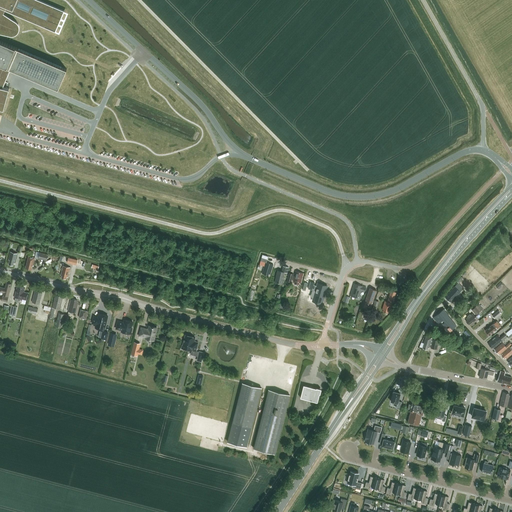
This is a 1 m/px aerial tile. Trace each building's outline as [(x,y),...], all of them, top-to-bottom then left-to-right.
[(0,0),(0,107),(4,109),(9,88),(7,87),(7,85),(8,82),(5,82),(11,68),(34,78),(58,89),(67,69),(0,40),(0,33),(10,35),(12,36),(13,35),(15,35),(16,34),(17,33),(18,32),(19,31),(20,29),(20,28),(20,26),(19,25),(18,23),(17,22),(16,21),(4,13),(5,9),(55,31),(64,11),(38,0),(0,0)] [(15,263),(18,253),(10,252),(8,259),(10,260),(9,264),(13,265),(14,263),(15,263)] [(48,255),(40,252),(38,259),(39,259),(40,259),(47,261),(48,255)] [(268,259),(269,257),(263,255),(260,264),(263,266),(264,262),(265,262),(262,274),(268,275),(269,274),(270,274),(273,265),(266,263),(267,259),(268,259)] [(34,261),(35,258),(29,256),(26,268),(32,269),(33,266),(34,262),(34,261)] [(67,267),(68,263),(65,263),(65,266),(63,266),(61,275),(62,276),(61,278),(66,279),(66,277),(68,277),(70,267),(67,267)] [(277,270),(275,278),(275,282),(282,284),(285,272),(287,273),(288,267),(283,266),(282,271),(277,270)] [(296,271),(294,278),(293,281),(295,281),(294,283),(299,284),(299,282),(301,283),(303,273),(296,271)] [(317,285),(314,284),(314,282),(310,281),(308,289),(315,291),(313,297),(323,300),(325,294),(326,291),(327,286),(318,283),(317,285)] [(10,288),(11,284),(10,284),(9,283),(8,282),(7,283),(6,283),(5,288),(0,287),(0,288),(0,291),(4,292),(3,295),(4,295),(4,297),(2,296),(1,300),(7,302),(10,288)] [(451,302),(464,288),(458,283),(445,297),(451,302)] [(362,286),(363,286),(354,284),(350,295),(358,298),(358,296),(359,296),(361,291),(364,292),(366,287),(362,286)] [(17,287),(14,297),(15,298),(17,298),(19,298),(22,299),(26,300),(28,293),(24,292),(25,288),(23,288),(24,286),(19,285),(19,287),(17,287)] [(370,288),(363,307),(370,309),(376,290),(370,288)] [(39,304),(42,293),(41,292),(41,291),(37,290),(36,291),(35,291),(32,302),(39,304)] [(61,298),(61,296),(57,295),(56,296),(55,296),(50,317),(53,318),(55,308),(60,309),(63,298),(61,298)] [(390,312),(394,297),(389,295),(387,301),(385,301),(382,309),(383,310),(383,311),(388,313),(388,311),(390,312)] [(76,313),(78,302),(77,302),(77,300),(73,299),(72,300),(71,300),(68,311),(76,313)] [(479,304),(478,304),(472,310),(476,314),(483,309),(479,304)] [(440,321),(449,332),(457,325),(448,315),(449,315),(443,308),(433,317),(438,323),(440,321)] [(85,319),(87,311),(80,309),(79,317),(85,319)] [(498,310),(492,315),(495,319),(501,313),(498,310)] [(64,314),(59,313),(56,327),(61,328),(62,321),(64,314)] [(103,330),(107,315),(99,313),(98,317),(94,316),(92,323),(96,324),(95,328),(103,330)] [(474,323),(478,319),(472,313),(471,315),(470,314),(467,316),(468,317),(467,318),(468,320),(466,321),(469,325),(470,323),(472,325),(474,323)] [(130,328),(132,321),(124,319),(123,322),(118,321),(116,328),(121,330),(121,332),(130,334),(131,328),(130,328)] [(497,328),(500,325),(497,321),(485,330),(489,336),(493,332),(494,333),(497,331),(495,328),(496,327),(497,328)] [(148,330),(141,328),(139,335),(153,339),(156,327),(149,326),(148,330)] [(441,332),(432,328),(429,333),(438,338),(441,332)] [(494,348),(507,337),(505,334),(500,338),(497,335),(487,343),(492,348),(493,347),(494,348)] [(195,337),(185,335),(183,345),(182,345),(181,349),(185,350),(186,349),(191,351),(192,351),(192,350),(196,351),(198,342),(194,341),(195,337)] [(429,348),(430,345),(432,338),(426,336),(424,343),(423,348),(427,349),(427,347),(429,348)] [(430,347),(437,349),(439,339),(432,338),(430,347)] [(502,342),(494,349),(499,355),(507,348),(505,346),(502,342)] [(133,345),(131,354),(137,356),(138,354),(139,349),(140,347),(133,345)] [(506,359),(511,354),(511,349),(509,347),(501,353),(502,354),(501,355),(504,358),(505,357),(506,359)] [(481,368),(479,377),(486,379),(487,374),(492,375),(493,375),(494,372),(493,371),(481,368)] [(510,384),(511,378),(504,375),(505,372),(500,371),(497,381),(504,383),(504,382),(510,384)] [(261,388),(242,383),(227,442),(246,446),(261,388)] [(317,402),(319,393),(318,393),(319,389),(303,385),(300,398),(317,402)] [(289,395),(268,389),(253,448),(275,453),(289,395)] [(393,391),(391,401),(397,403),(398,401),(400,393),(393,391)] [(507,407),(510,395),(509,395),(509,393),(503,392),(500,405),(507,407)] [(422,414),(425,404),(413,400),(412,405),(409,404),(408,408),(411,409),(410,411),(411,411),(408,422),(417,424),(419,424),(422,414)] [(439,404),(436,415),(443,416),(443,415),(446,406),(439,404)] [(463,415),(465,408),(454,405),(452,412),(460,415),(459,417),(462,418),(463,415)] [(474,408),(472,416),(484,419),(486,411),(474,408)] [(499,410),(494,408),(491,418),(497,420),(499,410)] [(465,424),(463,434),(469,436),(472,426),(465,424)] [(366,439),(365,441),(373,443),(375,437),(376,437),(377,432),(380,433),(382,427),(375,425),(374,431),(368,429),(367,433),(365,439),(366,439)] [(380,440),(383,440),(382,445),(393,448),(393,447),(394,448),(395,444),(394,443),(394,441),(384,439),(385,434),(382,433),(380,440)] [(409,445),(410,446),(411,442),(403,440),(401,446),(401,447),(400,449),(401,449),(400,450),(407,452),(409,445)] [(434,447),(431,458),(439,460),(440,456),(441,457),(443,451),(447,452),(449,444),(439,442),(438,448),(434,447)] [(418,448),(419,448),(417,455),(424,457),(425,456),(425,455),(426,453),(425,453),(427,446),(419,444),(418,448)] [(456,454),(451,453),(449,463),(454,465),(454,464),(459,465),(461,456),(456,455),(456,454)] [(471,457),(471,458),(467,457),(465,467),(472,469),(474,461),(477,462),(479,455),(475,454),(474,457),(471,457)] [(484,463),(481,471),(491,474),(493,465),(487,464),(488,462),(485,461),(484,463)] [(499,467),(497,476),(501,477),(504,478),(508,479),(510,470),(507,469),(507,468),(503,467),(503,468),(499,467)] [(352,486),(357,488),(358,482),(357,481),(359,473),(351,471),(348,482),(353,484),(352,486)] [(374,487),(377,478),(371,476),(370,476),(370,477),(369,482),(366,482),(364,487),(370,489),(370,486),(374,487)] [(378,491),(384,493),(385,487),(382,486),(384,480),(384,479),(383,480),(377,478),(374,487),(379,489),(378,491)] [(396,493),(399,484),(392,482),(393,482),(392,482),(390,488),(387,487),(386,493),(391,495),(392,492),(396,493)] [(405,498),(407,492),(404,492),(405,486),(406,485),(405,485),(399,484),(396,493),(401,494),(400,497),(405,498)] [(417,499),(420,489),(414,488),(414,487),(413,487),(413,488),(412,494),(409,493),(407,499),(413,500),(413,498),(417,499)] [(427,504),(428,498),(425,497),(427,491),(426,491),(420,489),(417,499),(422,500),(421,503),(427,504)] [(435,503),(439,504),(442,495),(435,493),(435,494),(433,499),(430,499),(429,504),(434,506),(435,503)] [(448,497),(442,495),(439,504),(443,506),(443,508),(448,510),(450,504),(447,503),(448,497),(448,496),(448,497)] [(333,508),(332,511),(336,511),(340,511),(342,506),(345,507),(347,500),(341,498),(340,501),(335,500),(334,503),(334,502),(332,508),(333,508)] [(473,511),(475,504),(469,502),(468,502),(467,508),(464,508),(462,511),(473,511)] [(352,503),(349,511),(357,511),(358,507),(354,506),(355,503),(352,503)]
